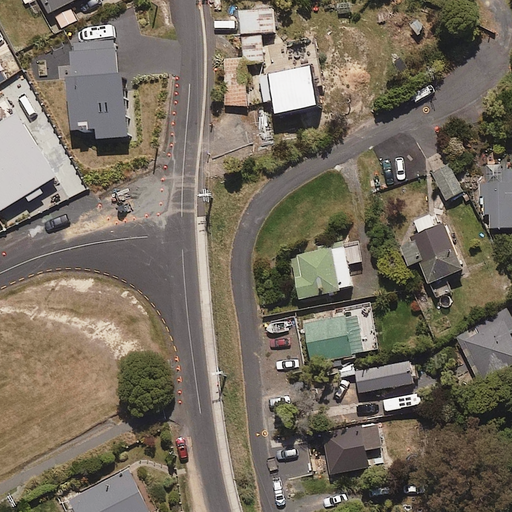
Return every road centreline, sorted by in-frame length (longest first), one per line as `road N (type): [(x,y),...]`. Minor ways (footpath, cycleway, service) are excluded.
road 1 (residential): [(271,511),(241,280),(254,211),(290,174),(462,78),(487,42),(483,0)]
road 2 (residential): [(220,511),(180,233)]
road 3 (residential): [(180,233),(186,0)]
road 4 (residential): [(0,272),(69,246),(180,233)]
